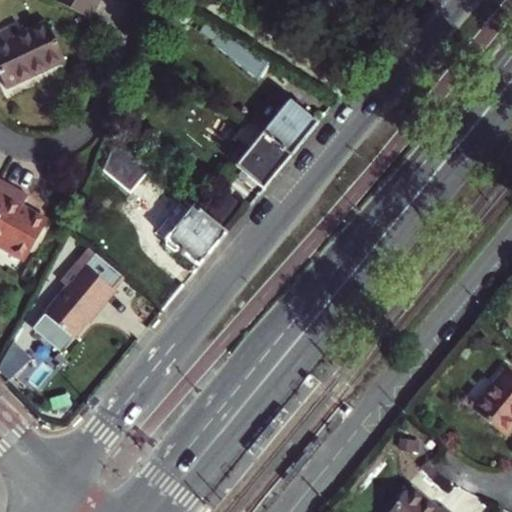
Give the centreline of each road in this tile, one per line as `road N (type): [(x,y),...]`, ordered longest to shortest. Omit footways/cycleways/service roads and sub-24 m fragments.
road 1 (tertiary): [(463,0),(58,484)]
road 2 (primary): [(511,56),(127,511)]
road 3 (primary): [(171,511),(511,104)]
road 4 (tertiary): [(288,511),(511,231)]
road 5 (residential): [(0,136),(34,150),(85,128),(144,0)]
